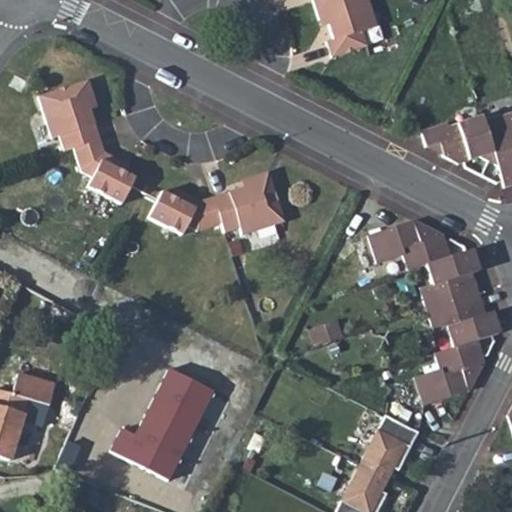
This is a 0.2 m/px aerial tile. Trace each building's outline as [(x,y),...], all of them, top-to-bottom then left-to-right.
[(307,0),(314,21),(322,19),(324,26),(329,41),(322,44),(327,59),(363,49),(359,32),(375,27),(365,0),(307,0)] [(314,21),(317,28),(324,26),(322,19),(314,21)] [(36,99),(50,142),(58,140),(63,153),(72,151),(78,171),(88,176),(84,186),(119,204),(132,178),(123,173),(115,169),(118,161),(101,151),(88,109),(86,103),(92,102),(86,83),(36,99)] [(417,133),(422,148),(435,144),(440,157),(456,165),(475,159),(494,168),(500,188),(511,184),(511,112),(480,122),(478,118),(445,127),(443,124),(417,133)] [(115,169),(123,173),(127,165),(118,161),(115,169)] [(158,192),(145,218),(180,236),(185,226),(195,231),(219,223),(223,231),(237,227),(240,234),(282,221),(266,172),(245,178),(247,185),(241,187),(211,197),(196,201),(180,192),(175,201),(168,197),(158,192)] [(168,197),(175,201),(180,192),(171,189),(168,197)] [(405,270),(422,265),(428,284),(417,289),(431,333),(443,329),(449,350),(432,355),(437,372),(411,380),(419,407),(465,394),(483,361),(476,341),(496,335),(489,312),(483,314),(470,274),(476,271),(470,251),(467,249),(449,256),(443,237),(411,221),(366,235),(374,264),(400,256),(405,270)] [(105,452),(165,482),(211,395),(163,371),(129,437),(116,431),(105,452)] [(0,461),(6,463),(12,441),(20,417),(40,423),(51,387),(13,376),(8,395),(0,392),(0,461)] [(381,417),(332,511),(374,511),(379,503),(374,501),(394,462),(398,465),(414,434),(381,417)] [(6,463),(10,464),(17,442),(12,441),(6,463)]
